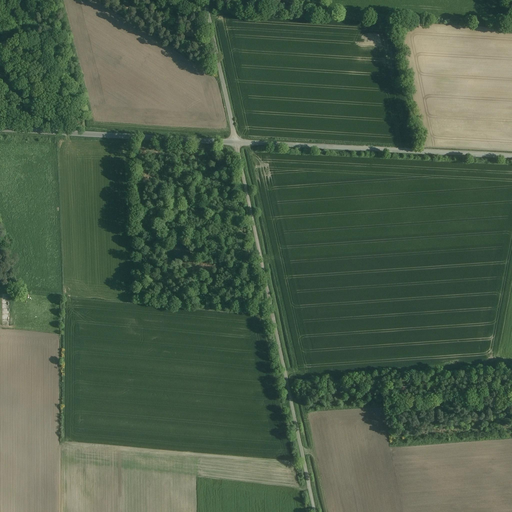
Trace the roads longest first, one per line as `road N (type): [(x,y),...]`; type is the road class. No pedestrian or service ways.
road 1 (unclassified): [(236,142),(314,511)]
road 2 (tertiary): [(236,142),(511,156)]
road 3 (tertiary): [(0,130),(236,142)]
road 4 (unclassified): [(236,142),(205,0)]
